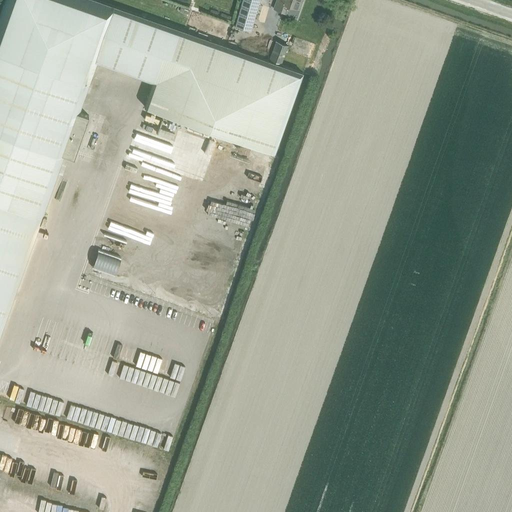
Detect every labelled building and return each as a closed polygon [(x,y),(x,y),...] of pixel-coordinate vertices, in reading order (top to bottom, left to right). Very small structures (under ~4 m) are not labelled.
[(4,0),(0,12),(0,41),(10,45),(2,67),(0,66),(0,335),(64,154),(74,157),(89,115),(79,112),(97,62),(153,82),(144,106),(275,152),(303,73),(96,0),(4,0)] [(276,0),(273,9),(284,13),(287,5),(300,10),(303,0),(276,0)] [(270,59),(282,63),(288,46),(277,41),(270,59)] [(207,202),(204,216),(250,227),(253,212),(207,202)] [(88,219),(72,270),(89,275),(105,225),(88,219)] [(162,287),(226,304),(236,268),(237,266),(220,261),(217,272),(231,275),(230,280),(188,268),(187,273),(168,268),(162,287)]
